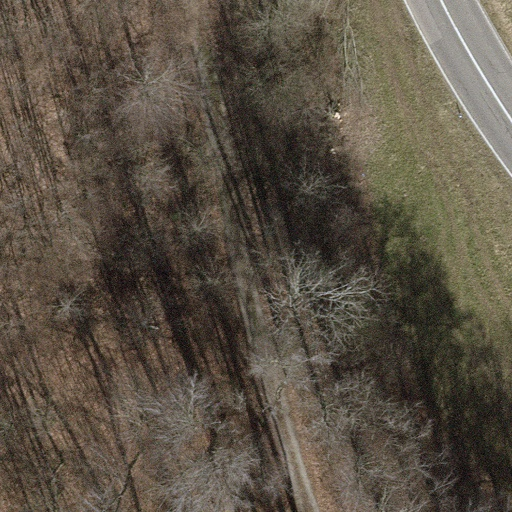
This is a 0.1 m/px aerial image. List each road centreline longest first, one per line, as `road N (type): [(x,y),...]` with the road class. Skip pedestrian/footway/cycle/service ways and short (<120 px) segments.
road 1 (track): [(197,0),(255,306),(315,511)]
road 2 (secondary): [(511,120),(441,0)]
